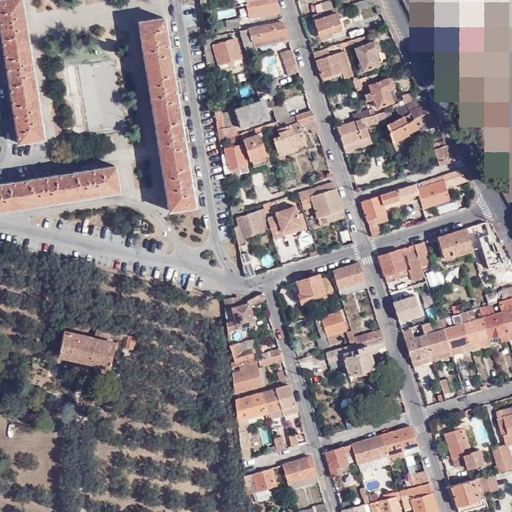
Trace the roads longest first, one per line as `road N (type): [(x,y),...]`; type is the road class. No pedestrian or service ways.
road 1 (residential): [(339,175),(283,0)]
road 2 (tertiary): [(473,158),(395,0)]
road 3 (residential): [(415,415),(362,248)]
road 4 (residential): [(362,248),(501,207)]
road 5 (residential): [(347,200),(473,158)]
